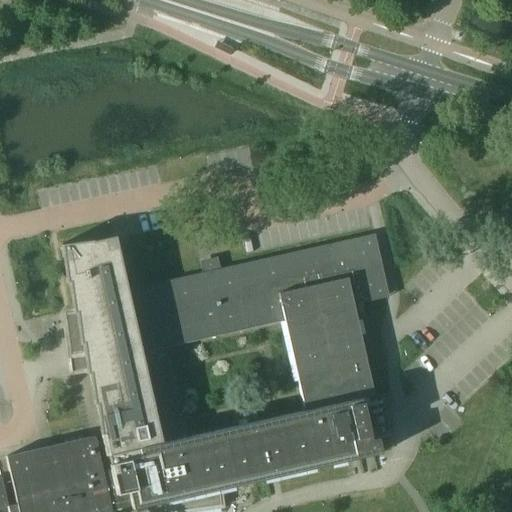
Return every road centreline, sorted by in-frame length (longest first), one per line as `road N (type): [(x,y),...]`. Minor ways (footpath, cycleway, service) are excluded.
road 1 (residential): [(0,229),(238,181),(249,222),(369,196),(405,173)]
road 2 (primary): [(425,72),(348,47),(265,34)]
road 3 (primary): [(265,34),(317,64),(418,92)]
road 4 (unclassified): [(498,274),(405,173)]
